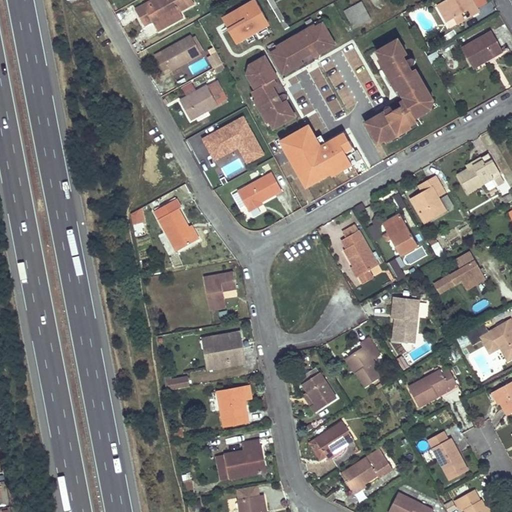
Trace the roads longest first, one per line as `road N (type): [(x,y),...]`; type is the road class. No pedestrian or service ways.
road 1 (motorway): [(119,511),(21,0)]
road 2 (motorway): [(0,97),(79,511)]
road 3 (residential): [(511,100),(285,235),(254,242)]
road 4 (residential): [(100,0),(216,211),(254,242)]
road 5 (residential): [(271,343),(288,440),(311,495)]
